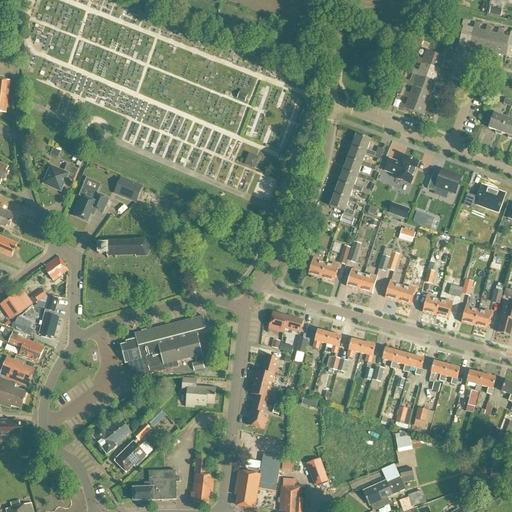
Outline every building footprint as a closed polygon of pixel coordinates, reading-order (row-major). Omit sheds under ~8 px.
[(395,15),(395,13),(394,13),(394,9),(386,9),(386,21),(393,21),(394,15),(395,15)] [(464,27),(460,46),(472,49),(476,30),(475,30),(468,28),(469,23),(464,22),(463,27),(464,27)] [(476,30),(472,49),(484,52),(488,33),(486,33),(480,31),(481,26),(476,25),(475,30),(476,30)] [(488,33),(484,52),(496,55),(500,36),(499,36),(492,34),(493,29),(488,27),(486,33),(488,33)] [(500,36),(496,55),(508,58),(511,41),(511,39),(510,39),(503,37),(505,32),(500,30),(499,36),(500,36)] [(419,59),(417,64),(423,66),(424,64),(442,70),(446,59),(428,52),(425,61),(419,59)] [(415,70),(413,75),(418,77),(419,75),(438,82),(442,70),(424,64),(423,66),(420,72),(415,70)] [(411,82),(409,87),(414,89),(415,87),(433,94),(438,82),(419,75),(418,77),(416,84),(411,82)] [(7,111),(11,82),(0,80),(0,112),(4,113),(4,111),(7,111)] [(406,93),(405,98),(410,100),(410,99),(429,105),(433,94),(415,87),(414,89),(412,95),(406,93)] [(248,94),(241,90),(237,99),(245,103),(248,94)] [(425,117),(429,105),(410,99),(410,100),(407,107),(402,105),(403,103),(398,101),(396,108),(406,112),(406,110),(425,117)] [(496,115),(491,130),(498,133),(497,135),(503,137),(504,135),(509,120),(496,115)] [(357,136),(353,148),(367,153),(367,155),(375,158),(377,153),(368,150),(372,141),(357,136)] [(45,154),(49,145),(41,141),(37,150),(45,154)] [(58,159),(62,151),(54,147),(51,155),(58,159)] [(353,148),(348,159),(363,165),(362,167),(371,170),(372,165),(364,162),(367,155),(367,153),(353,148)] [(254,170),(259,159),(249,155),(244,166),(254,170)] [(421,164),(405,158),(403,165),(391,160),(386,172),(398,177),(397,180),(412,186),(421,164)] [(348,159),(344,171),(359,177),(358,178),(366,182),(368,177),(360,174),(362,167),(363,165),(348,159)] [(5,182),(9,174),(6,172),(8,168),(0,164),(0,184),(2,180),(5,182)] [(51,167),(43,185),(61,193),(67,179),(74,182),(79,171),(67,165),(64,173),(51,167)] [(344,171),(339,183),(354,189),(354,190),(362,194),(364,189),(355,186),(358,178),(359,177),(344,171)] [(435,178),(430,191),(437,193),(439,189),(457,196),(463,180),(444,173),(441,180),(435,178)] [(121,179),(115,194),(136,203),(142,188),(121,179)] [(339,183),(335,195),(350,201),(349,202),(358,205),(359,201),(351,198),(354,190),(354,189),(339,183)] [(95,195),(97,193),(84,187),(80,197),(82,198),(73,218),(88,224),(94,210),(104,215),(109,201),(95,195)] [(498,213),(504,195),(482,187),(477,199),(467,196),(464,206),(474,209),(476,205),(498,213)] [(335,195),(330,207),(345,213),(345,214),(353,217),(355,213),(346,209),(349,202),(350,201),(335,195)] [(410,210),(392,204),(389,214),(407,221),(410,210)] [(13,219),(15,215),(0,208),(0,227),(0,228),(1,226),(6,229),(7,226),(10,227),(14,219),(13,219)] [(343,216),(341,223),(352,227),(355,220),(343,216)] [(438,221),(441,231),(449,229),(446,219),(438,221)] [(414,235),(401,230),(399,236),(412,240),(414,235)] [(0,253),(12,258),(17,245),(0,237),(0,253)] [(447,249),(450,239),(441,237),(439,247),(447,249)] [(147,257),(151,252),(150,245),(145,240),(135,241),(135,242),(107,244),(107,245),(99,246),(99,255),(107,255),(107,257),(136,256),(136,258),(147,257)] [(356,264),(362,246),(354,243),(349,262),(356,264)] [(345,248),(340,264),(346,266),(351,249),(345,248)] [(386,273),(387,270),(393,253),(394,251),(386,249),(379,271),(386,273)] [(387,270),(395,273),(401,256),(393,253),(387,270)] [(53,282),(68,271),(59,258),(46,268),(48,270),(46,272),(53,282)] [(314,259),(308,276),(321,280),(326,265),(320,263),(321,261),(314,259)] [(326,265),(321,280),(334,284),(339,267),(332,265),(332,267),(326,265)] [(352,270),(347,288),(360,292),(364,276),(359,275),(359,273),(352,270)] [(428,271),(425,283),(432,285),(435,273),(428,271)] [(364,276),(360,292),(372,296),(378,278),(371,276),(370,278),(364,276)] [(453,277),(448,294),(460,298),(465,281),(453,277)] [(391,282),(385,299),(398,303),(403,288),(397,286),(398,284),(391,282)] [(403,288),(398,303),(411,307),(416,290),(409,288),(409,290),(403,288)] [(34,297),(38,303),(47,297),(42,291),(34,297)] [(502,293),(496,291),(495,291),(491,303),(500,306),(503,293),(502,293)] [(11,321),(27,310),(17,295),(1,306),(11,321)] [(427,297),(422,314),(435,318),(439,302),(434,301),(434,298),(427,297)] [(55,314),(59,301),(50,299),(49,303),(47,311),(54,313),(55,314)] [(439,302),(435,318),(448,321),(453,303),(445,302),(445,303),(439,302)] [(502,318),(498,334),(511,337),(511,332),(511,305),(505,304),(501,318),(502,318)] [(466,307),(461,324),(474,328),(478,313),(472,311),(473,309),(466,307)] [(53,317),(54,313),(47,311),(40,335),(43,336),(42,338),(50,340),(51,337),(54,338),(59,319),(53,317)] [(478,313),(474,328),(487,331),(492,314),(485,312),(484,314),(478,313)] [(285,330),(288,317),(273,313),(268,330),(283,334),(285,330)] [(207,330),(203,317),(203,318),(136,335),(136,334),(135,335),(136,340),(138,348),(139,348),(139,347),(197,332),(206,330),(207,330)] [(300,334),(304,321),(288,317),(285,330),(300,334)] [(13,323),(11,328),(30,335),(32,330),(13,323)] [(0,332),(2,328),(0,326),(0,349),(3,343),(6,345),(7,346),(9,342),(1,339),(3,333),(0,332)] [(203,355),(197,332),(139,347),(139,348),(138,348),(136,340),(126,343),(127,345),(121,346),(125,364),(128,363),(130,372),(135,371),(137,378),(179,367),(178,362),(203,355)] [(318,332),(313,349),(318,350),(320,344),(327,346),(330,335),(318,332)] [(38,363),(44,349),(33,345),(34,344),(13,335),(9,344),(20,349),(17,355),(30,360),(38,363)] [(330,335),(327,346),(334,348),(332,354),(337,355),(342,338),(330,335)] [(305,354),(308,340),(300,338),(296,352),(305,354)] [(278,348),(279,341),(272,340),(271,347),(278,348)] [(352,341),(347,358),(352,360),(354,353),(361,355),(364,344),(352,341)] [(291,353),(293,346),(280,343),(278,350),(291,353)] [(364,344),(361,355),(367,357),(366,363),(371,365),(376,347),(364,344)] [(386,349),(383,361),(393,364),(391,369),(396,370),(398,365),(396,364),(399,353),(386,349)] [(399,353),(396,364),(398,365),(405,367),(404,372),(409,374),(410,368),(408,367),(412,357),(399,353)] [(262,373),(274,376),(278,360),(266,356),(262,373)] [(408,367),(410,368),(416,370),(415,375),(420,377),(424,360),(412,357),(408,367)] [(29,387),(35,371),(24,366),(24,365),(8,358),(0,376),(29,387)] [(337,372),(340,361),(331,358),(328,370),(337,372)] [(194,372),(204,369),(202,361),(192,364),(194,372)] [(344,374),(347,363),(340,361),(337,372),(344,374)] [(435,363),(432,373),(441,376),(439,382),(444,383),(445,377),(448,366),(435,363)] [(445,377),(452,379),(451,386),(456,387),(461,370),(448,366),(445,377)] [(384,370),(377,368),(371,389),(378,391),(380,383),(381,383),(384,370)] [(373,372),(367,370),(364,380),(371,382),(373,372)] [(274,376),(262,373),(257,371),(254,383),(270,388),(274,376)] [(470,373),(467,384),(477,386),(475,392),(480,394),(482,388),(480,387),(483,376),(470,373)] [(480,387),(482,388),(489,389),(487,396),(492,397),(496,380),(483,376),(480,387)] [(23,410),(28,394),(15,390),(17,385),(0,379),(0,406),(1,407),(1,406),(11,409),(12,406),(23,410)] [(396,388),(403,390),(405,381),(399,379),(396,388)] [(215,407),(217,391),(198,389),(198,381),(185,380),(183,391),(189,392),(187,409),(195,409),(195,407),(207,409),(208,406),(215,407)] [(511,384),(506,382),(502,393),(511,396),(509,402),(511,403),(511,384)] [(267,400),(270,388),(254,383),(251,395),(256,397),(267,400)] [(441,384),(434,383),(432,391),(438,393),(441,384)] [(456,406),(459,390),(454,389),(450,405),(456,406)] [(262,416),(267,400),(256,397),(251,413),(259,415),(262,416)] [(316,408),(317,403),(303,399),(302,405),(316,408)] [(275,406),(273,414),(279,416),(281,408),(275,406)] [(408,410),(400,408),(397,420),(405,422),(408,410)] [(415,421),(425,424),(428,412),(418,409),(415,421)] [(255,429),(259,415),(251,413),(247,427),(255,429)] [(259,415),(255,429),(262,431),(266,417),(262,416),(259,415)] [(117,447),(132,435),(120,419),(104,432),(103,430),(93,438),(107,456),(118,448),(117,447)] [(6,438),(21,438),(21,422),(4,422),(4,421),(0,421),(0,440),(6,440),(6,438)] [(145,424),(134,435),(140,442),(151,430),(145,424)] [(413,450),(411,436),(396,438),(398,453),(413,450)] [(136,468),(147,457),(132,442),(123,451),(125,452),(115,462),(127,474),(134,467),(136,468)] [(192,494),(191,501),(194,503),(209,504),(210,493),(212,493),(214,477),(207,476),(209,458),(196,457),(194,475),(196,475),(194,494),(192,494)] [(306,463),(312,486),(327,482),(320,459),(306,463)] [(238,480),(235,496),(239,496),(237,504),(239,507),(252,509),(254,496),(257,497),(258,491),(275,494),(280,467),(262,464),(261,470),(254,469),(248,468),(247,474),(239,472),(238,480)] [(405,491),(402,485),(414,482),(414,480),(411,469),(399,472),(401,479),(397,480),(388,484),(387,483),(363,493),(368,507),(370,506),(373,511),(386,505),(384,500),(405,491)] [(145,489),(133,490),(134,503),(176,501),(176,484),(180,484),(179,479),(176,479),(176,472),(149,473),(149,484),(145,484),(145,489)] [(279,500),(279,503),(281,505),(280,511),(302,511),(304,487),(297,487),(297,488),(282,488),(281,498),(279,500)] [(404,511),(414,509),(410,497),(400,500),(404,511)] [(33,511),(31,504),(21,507),(20,502),(11,504),(12,509),(7,510),(7,511),(33,511)]
